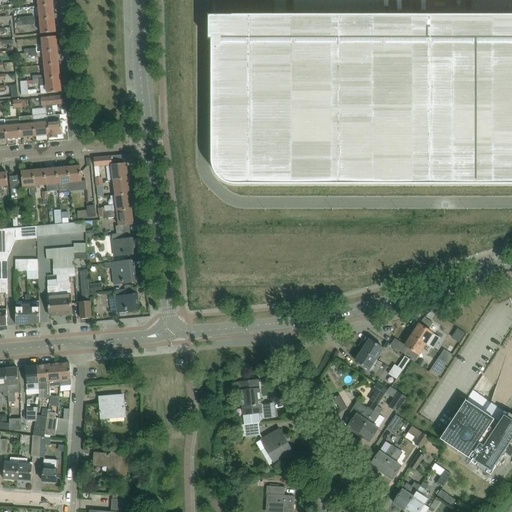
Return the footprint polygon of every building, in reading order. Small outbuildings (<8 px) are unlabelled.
[(53,14),(52,5),(38,6),(40,20),(57,19),(56,13),(53,14)] [(511,15),(211,16),(211,160),(212,163),(213,165),(214,168),(215,170),(217,173),(219,175),(221,177),(223,178),(225,180),(228,181),(230,182),(233,183),(235,184),(511,183),(511,15)] [(54,23),(57,23),(57,19),(40,20),(41,33),(55,32),(54,23)] [(36,48),(25,49),(26,53),(30,53),(36,52),(43,51),(59,50),(59,45),(56,45),(55,36),(41,37),(42,45),(36,46),(36,48)] [(57,55),(60,54),(59,50),(43,51),(44,65),(58,64),(57,55)] [(59,73),(58,64),(44,65),(45,79),(62,77),(62,72),(59,73)] [(60,82),(63,82),(62,77),(45,79),(39,79),(33,80),(33,84),(39,83),(40,86),(46,85),(46,92),(61,91),(60,82)] [(28,94),(27,81),(20,82),(21,95),(28,94)] [(65,103),(64,96),(53,97),(53,104),(65,103)] [(48,135),(46,116),(46,114),(32,116),(33,124),(34,136),(48,135)] [(61,134),(60,121),(59,115),(46,116),(48,135),(48,138),(57,138),(56,134),(61,134)] [(34,136),(33,124),(19,125),(21,137),(34,136)] [(21,137),(19,125),(6,126),(6,139),(21,137)] [(127,179),(125,163),(112,165),(111,156),(93,158),(94,167),(111,165),(113,180),(127,179)] [(80,166),(68,167),(69,182),(70,190),(86,189),(85,181),(81,181),(80,166)] [(69,182),(68,167),(56,168),(57,183),(69,182)] [(57,183),(56,168),(44,169),(45,185),(57,183)] [(45,185),(44,169),(33,170),(34,186),(45,185)] [(34,186),(33,170),(21,171),(22,187),(29,186),(31,207),(36,207),(34,186)] [(17,176),(9,177),(11,199),(19,198),(17,176)] [(129,194),(127,179),(113,180),(115,195),(129,194)] [(82,191),(67,192),(69,204),(83,203),(82,191)] [(472,201),(468,202),(468,207),(482,207),(482,192),(472,192),(472,201)] [(131,209),(129,194),(115,195),(116,206),(111,206),(111,211),(131,209)] [(95,206),(87,207),(87,211),(88,218),(96,217),(95,206)] [(133,225),(131,209),(111,211),(104,212),(98,213),(99,217),(105,216),(105,218),(117,217),(118,226),(129,225),(133,225)] [(60,220),(59,212),(51,213),(52,221),(60,220)] [(130,232),(129,225),(118,226),(116,227),(117,234),(130,232)] [(7,294),(7,260),(16,240),(37,239),(36,227),(0,229),(0,326),(6,326),(6,317),(7,317),(7,315),(6,315),(6,310),(7,310),(7,294)] [(130,232),(117,234),(112,235),(115,256),(135,254),(134,248),(136,248),(134,238),(130,238),(130,232)] [(76,276),(75,260),(74,257),(69,258),(68,258),(68,268),(69,275),(69,277),(76,276)] [(68,258),(65,258),(63,258),(58,259),(52,259),(53,268),(65,268),(68,268),(68,258)] [(133,260),(111,263),(114,285),(134,282),(133,277),(135,276),(133,260)] [(91,318),(90,298),(90,294),(87,269),(80,270),(83,302),(79,302),(80,319),(91,318)] [(69,279),(66,280),(57,280),(57,285),(58,285),(61,315),(72,314),(69,279)] [(58,285),(57,285),(47,286),(49,316),(61,315),(58,285)] [(138,304),(136,288),(115,291),(117,312),(137,310),(137,304),(138,304)] [(22,301),(15,301),(15,305),(16,325),(27,324),(27,301),(22,301)] [(39,323),(39,305),(33,305),(33,301),(27,301),(27,324),(39,323)] [(419,324),(412,336),(426,345),(433,349),(440,338),(433,333),(428,330),(432,324),(424,318),(419,325),(419,324)] [(412,336),(405,346),(414,352),(419,355),(426,345),(412,336)] [(369,339),(362,350),(376,360),(383,349),(369,339)] [(405,346),(401,352),(410,358),(414,352),(405,346)] [(369,370),(376,360),(362,350),(355,361),(369,370)] [(444,350),(441,354),(449,359),(452,355),(444,350)] [(449,359),(441,354),(438,359),(446,364),(449,359)] [(69,363),(58,364),(60,386),(60,391),(71,390),(71,385),(69,363)] [(60,386),(58,364),(48,365),(49,387),(60,386)] [(49,387),(48,365),(37,366),(39,389),(39,390),(45,389),(45,398),(50,398),(49,387)] [(394,365),(391,370),(399,375),(402,370),(394,365)] [(39,389),(37,366),(26,367),(27,390),(39,389)] [(19,385),(17,368),(6,369),(8,392),(9,396),(9,402),(15,402),(14,392),(19,391),(19,385)] [(8,392),(6,369),(0,369),(0,393),(3,393),(4,397),(9,396),(8,392)] [(396,379),(399,375),(391,370),(388,374),(396,379)] [(258,380),(237,383),(238,392),(240,392),(243,415),(244,425),(259,423),(262,419),(274,418),(272,404),(267,404),(261,405),(258,380)] [(378,392),(371,401),(373,402),(378,406),(388,391),(378,384),(374,390),(378,392)] [(406,397),(398,392),(389,407),(396,412),(406,397)] [(125,416),(124,400),(123,395),(99,397),(100,411),(99,411),(99,413),(100,413),(101,418),(125,416)] [(333,399),(341,411),(347,408),(339,395),(333,399)] [(57,399),(48,399),(48,411),(57,411),(57,399)] [(460,407),(440,439),(468,458),(471,460),(470,461),(474,464),(475,465),(476,463),(486,470),(485,472),(486,473),(491,475),(495,466),(494,466),(504,451),(508,445),(511,439),(511,418),(507,416),(508,414),(508,413),(503,411),(503,413),(502,413),(499,420),(499,421),(499,422),(498,422),(487,415),(487,414),(466,400),(465,400),(462,404),(460,407)] [(359,435),(374,412),(377,407),(378,406),(373,402),(369,408),(368,408),(367,410),(357,404),(352,412),(356,415),(348,427),(359,435)] [(374,412),(359,435),(369,442),(378,428),(385,418),(379,415),(382,410),(377,407),(374,412)] [(36,421),(37,408),(27,408),(27,421),(32,421),(36,421)] [(393,432),(402,419),(395,415),(387,428),(393,432)] [(46,429),(47,423),(47,417),(39,416),(38,425),(35,424),(34,436),(40,437),(44,438),(46,429)] [(22,429),(22,417),(9,418),(10,429),(22,429)] [(244,425),(242,425),(243,437),(246,437),(260,435),(259,425),(259,423),(244,425)] [(412,426),(408,432),(418,438),(415,443),(421,447),(428,436),(412,426)] [(55,436),(56,431),(46,429),(44,438),(50,438),(50,436),(55,436)] [(279,430),(262,439),(261,440),(266,447),(263,449),(263,450),(262,451),(270,464),(271,464),(272,464),(283,458),(284,459),(284,458),(286,461),(294,457),(287,444),(287,445),(283,437),(279,430)] [(40,437),(34,436),(33,436),(33,442),(32,442),(31,457),(37,457),(40,437)] [(49,444),(50,438),(44,438),(40,437),(37,457),(44,458),(46,444),(49,444)] [(8,440),(0,440),(0,442),(0,454),(7,455),(8,440)] [(379,452),(370,465),(381,472),(394,452),(396,448),(391,445),(385,442),(379,452)] [(395,462),(402,452),(396,448),(394,452),(381,472),(392,479),(401,466),(395,462)] [(95,453),(94,465),(108,466),(108,474),(110,474),(110,476),(112,476),(112,474),(126,475),(127,456),(95,453)] [(415,471),(425,457),(419,453),(410,467),(415,471)] [(17,479),(19,459),(11,458),(10,461),(5,461),(3,478),(17,479)] [(27,459),(19,459),(17,479),(31,480),(33,463),(27,462),(27,459)] [(44,459),(42,481),(56,482),(58,460),(57,460),(57,462),(51,461),(51,460),(44,459)] [(451,474),(445,470),(436,483),(442,487),(451,474)] [(316,480),(314,476),(313,475),(312,474),(312,475),(306,478),(305,479),(306,480),(308,484),(309,484),(315,481),(316,481),(316,480)] [(405,510),(419,487),(414,484),(411,489),(405,485),(402,490),(393,503),(405,510)] [(294,496),(288,496),(284,496),(284,487),(266,486),(265,495),(268,495),(267,511),(272,511),(292,511),(293,509),(292,509),(292,505),(293,505),(294,496)] [(421,495),(425,490),(419,487),(405,510),(407,511),(418,511),(427,499),(421,495)] [(441,490),(437,495),(444,500),(447,495),(441,490)] [(125,511),(126,500),(113,499),(111,511),(103,511),(90,511),(125,511)]
